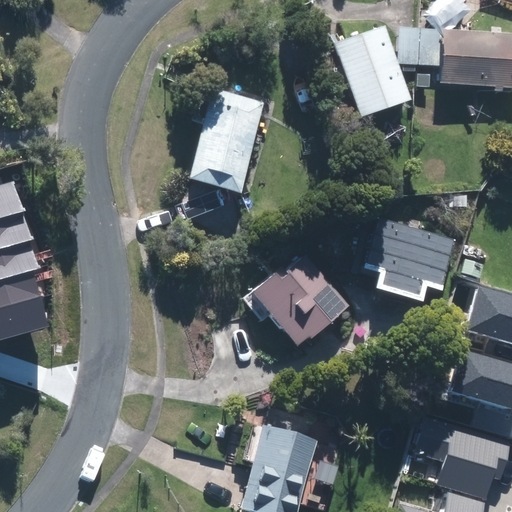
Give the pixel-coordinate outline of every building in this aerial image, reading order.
[(377,27),(326,46),(353,119),(403,101),(377,27)] [(413,73),(413,66),(433,67),(432,88),(511,91),(511,79),(511,33),(393,28),(392,65),(399,65),(398,72),(413,73)] [(427,81),(410,80),(408,106),(426,107),(427,81)] [(261,110),(208,93),(180,180),(234,197),(261,110)] [(369,276),(365,293),(415,305),(419,289),(435,293),(449,233),(370,214),(357,273),(369,276)] [(273,267),(237,299),(258,323),(264,318),(290,347),(340,302),(296,254),(277,272),(273,267)] [(511,410),(511,384),(461,372),(450,416),(507,430),(511,410)] [(241,409),(226,460),(246,466),(233,510),(239,511),(292,511),(296,501),(325,510),(349,428),(256,401),(253,412),(241,409)] [(511,511),(511,485),(482,477),(471,511),(511,511)]
